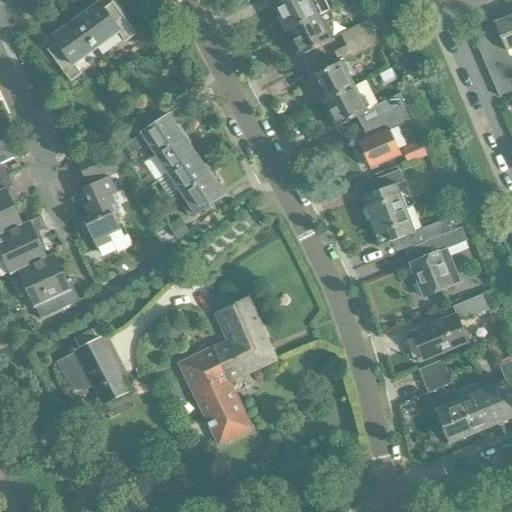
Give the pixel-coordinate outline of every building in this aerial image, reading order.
[(287,0),(273,7),(286,33),(329,10),(323,0),(287,0)] [(104,10),(99,3),(76,20),(97,49),(119,33),(126,43),(136,35),(113,3),(104,10)] [(329,10),(286,33),(298,57),(331,41),(323,26),(334,20),(329,10)] [(507,52),(511,49),(511,16),(495,24),(500,34),(504,45),(507,52)] [(81,76),(74,66),(97,49),(76,20),(53,37),(57,44),(48,51),(71,83),(81,76)] [(367,20),(341,34),(353,57),(377,45),(367,20)] [(495,24),(472,33),(477,44),(500,34),(495,24)] [(481,54),(504,45),(500,34),(477,44),(481,54)] [(506,52),(507,52),(504,45),(481,54),(485,65),(507,56),(506,52)] [(490,76),(511,66),(507,56),(485,65),(490,76)] [(342,62),(309,79),(322,103),(355,86),(342,62)] [(494,86),(511,78),(511,67),(511,66),(490,76),(494,86)] [(511,78),(494,86),(499,97),(511,91),(511,78)] [(358,117),(363,127),(405,107),(399,94),(378,105),(366,81),(355,86),(322,103),(335,128),(358,117)] [(405,107),(363,127),(369,138),(359,143),(370,167),(397,155),(387,132),(412,121),(405,107)] [(132,154),(148,143),(155,154),(185,133),(181,127),(177,127),(169,115),(142,134),(143,136),(127,147),(132,154)] [(3,165),(14,159),(0,127),(0,178),(8,175),(3,165)] [(191,147),(191,143),(185,133),(155,154),(165,168),(160,172),(159,171),(147,179),(149,180),(143,184),(146,188),(147,188),(158,181),(196,155),(191,147)] [(402,149),(408,165),(426,157),(419,142),(402,149)] [(103,162),(121,153),(116,145),(78,162),(82,171),(103,162)] [(87,182),(106,173),(128,163),(121,153),(103,162),(82,171),(87,182)] [(196,155),(158,181),(169,198),(179,192),(180,194),(211,173),(207,166),(204,166),(196,155)] [(378,192),(361,198),(371,223),(407,209),(398,186),(405,184),(400,171),(374,181),(378,192)] [(217,185),(217,182),(211,173),(180,194),(189,206),(184,210),(188,216),(194,212),(196,214),(224,196),(217,185)] [(6,190),(13,186),(8,175),(0,178),(0,236),(41,217),(41,216),(23,224),(6,190)] [(109,177),(83,189),(90,205),(85,207),(92,223),(86,225),(97,248),(112,241),(118,253),(132,246),(127,234),(123,236),(120,230),(116,220),(121,217),(111,196),(117,194),(109,177)] [(449,217),(415,230),(407,209),(371,223),(375,234),(386,229),(395,252),(426,240),(454,229),(449,217)] [(35,233),(46,228),(41,217),(0,236),(0,251),(11,275),(18,272),(54,255),(54,254),(47,258),(35,233)] [(182,219),(170,227),(178,240),(188,233),(190,232),(188,230),(182,219)] [(423,297),(460,283),(447,248),(466,240),(460,226),(454,229),(426,240),(426,241),(405,250),(410,264),(423,297)] [(40,319),(76,302),(54,255),(18,272),(40,319)] [(482,295),(457,305),(463,319),(488,309),(482,295)] [(253,429),(229,382),(277,361),(248,298),(215,314),(228,340),(179,364),(219,446),(253,429)] [(456,316),(413,334),(423,360),(467,342),(456,316)] [(74,339),(80,349),(76,351),(76,352),(57,363),(74,397),(94,386),(104,405),(130,391),(102,337),(97,339),(92,329),(74,339)] [(444,360),(418,370),(424,382),(449,372),(444,360)] [(499,368),(506,384),(484,393),(497,424),(511,418),(511,363),(499,368)] [(428,394),(454,383),(449,372),(424,382),(428,394)] [(456,392),(460,403),(473,434),(497,424),(484,393),(483,393),(479,382),(456,392)] [(436,413),(449,444),(473,434),(460,403),(436,413)]
